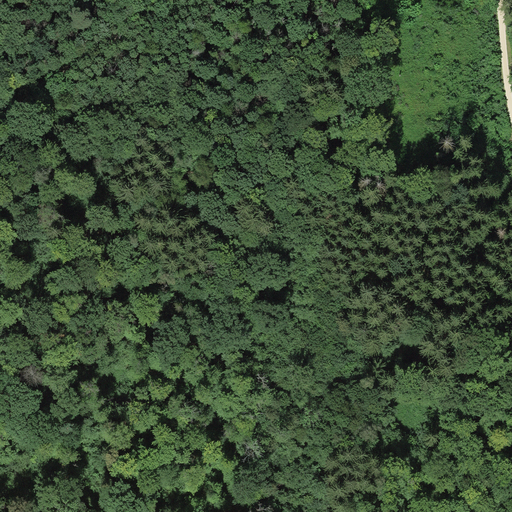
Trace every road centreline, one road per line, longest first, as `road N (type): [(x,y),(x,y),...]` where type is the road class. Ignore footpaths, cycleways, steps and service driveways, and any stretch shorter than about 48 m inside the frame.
road 1 (track): [(0,116),(154,0)]
road 2 (track): [(498,0),(511,122)]
